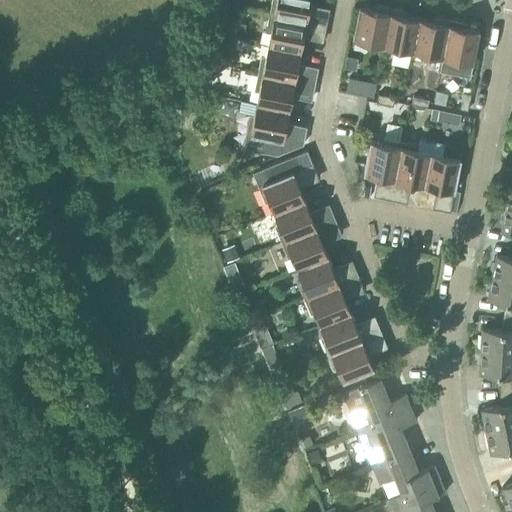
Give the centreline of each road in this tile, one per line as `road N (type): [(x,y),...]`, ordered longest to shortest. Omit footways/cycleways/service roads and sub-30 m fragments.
road 1 (residential): [(470,230),(511,15)]
road 2 (residential): [(347,208),(320,138),(346,0)]
road 3 (residential): [(450,353),(415,353),(402,343),(347,208)]
road 4 (residential): [(484,511),(456,435),(450,353)]
road 5 (residential): [(347,208),(470,230)]
road 6 (residential): [(450,353),(470,230)]
